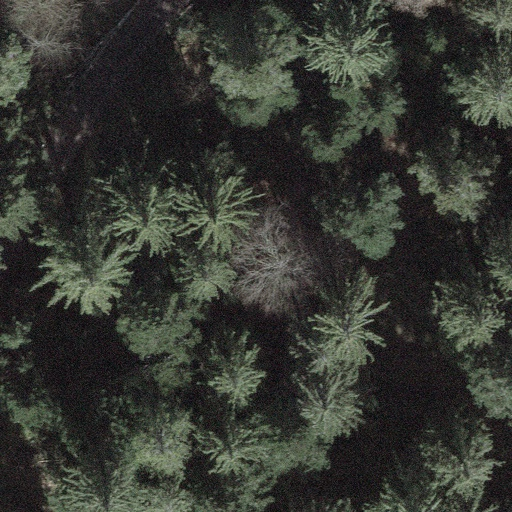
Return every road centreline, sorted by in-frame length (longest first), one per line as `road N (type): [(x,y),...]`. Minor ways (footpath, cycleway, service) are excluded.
road 1 (track): [(0,242),(62,121),(202,0)]
road 2 (track): [(108,0),(62,121)]
